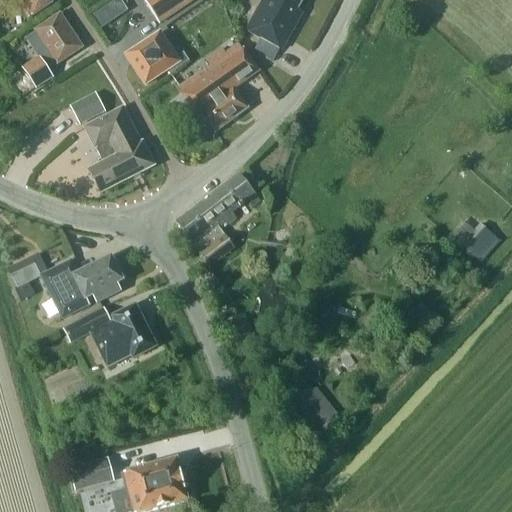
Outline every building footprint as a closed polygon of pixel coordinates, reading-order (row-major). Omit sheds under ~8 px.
[(15,0),(29,20),(52,4),(49,0),(15,0)] [(144,0),(160,24),(197,0),(144,0)] [(304,0),(263,0),(246,31),(262,40),(255,52),(273,63),(280,50),(282,52),(304,13),(298,10),(304,0)] [(83,49),(61,15),(36,32),(58,65),(83,49)] [(190,63),(184,54),(175,60),(159,35),(126,56),(146,86),(169,71),(172,75),(190,63)] [(227,55),(224,50),(206,62),(209,68),(181,87),(192,103),(189,105),(198,117),(203,114),(216,133),(248,110),(234,90),(259,72),(240,46),(227,55)] [(47,69),(40,58),(24,69),(31,80),(47,69)] [(31,80),(37,89),(54,79),(47,69),(31,80)] [(96,93),(70,106),(82,128),(92,122),(100,118),(107,114),(96,93)] [(102,121),(85,130),(96,149),(104,164),(89,171),(101,194),(113,188),(114,189),(118,187),(117,186),(129,180),(155,167),(143,144),(141,145),(123,109),(109,117),(102,121)] [(250,202),(254,207),(260,202),(240,175),(176,224),(211,268),(235,248),(221,232),(237,220),(233,215),(250,202)] [(463,247),(481,263),(499,243),(481,227),(463,247)] [(123,282),(112,258),(78,275),(72,262),(42,277),(64,320),(89,308),(86,301),(93,297),(97,305),(122,292),(118,284),(123,282)] [(210,297),(223,288),(209,268),(196,278),(210,297)] [(157,348),(136,306),(113,318),(115,323),(111,325),(104,311),(63,331),(70,345),(91,334),(108,369),(132,357),(134,360),(157,348)] [(222,324),(237,353),(258,345),(244,314),(224,322),(222,324)] [(304,384),(311,379),(299,362),(292,366),(304,384)] [(296,442),(322,436),(312,392),(286,397),(296,442)] [(85,463),(100,456),(94,441),(79,447),(85,463)] [(115,483),(108,460),(81,468),(87,490),(115,483)] [(133,511),(150,511),(188,502),(177,460),(124,474),(128,490),(133,511)] [(133,511),(128,490),(111,494),(115,511),(133,511)]
